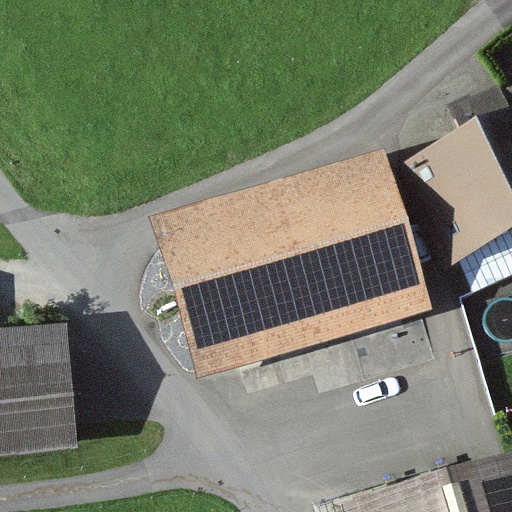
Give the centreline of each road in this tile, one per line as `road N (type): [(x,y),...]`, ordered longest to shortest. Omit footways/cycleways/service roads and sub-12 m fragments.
road 1 (track): [(468,0),(46,215),(0,217)]
road 2 (track): [(0,141),(46,215),(238,470),(252,511)]
road 3 (track): [(238,470),(0,501)]
